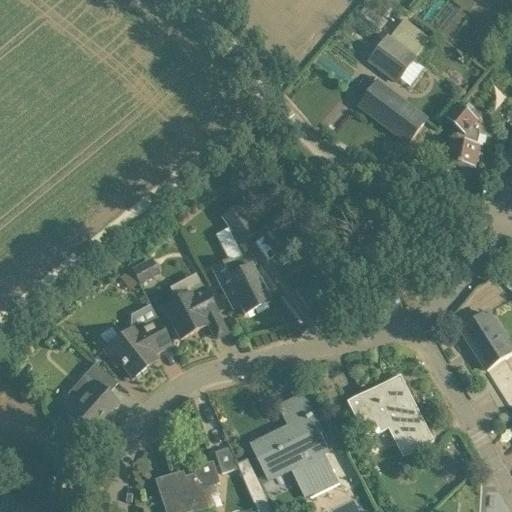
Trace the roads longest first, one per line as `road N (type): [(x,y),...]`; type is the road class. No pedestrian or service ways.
road 1 (unclassified): [(503,212),(373,181),(324,155),(179,0)]
road 2 (residential): [(118,511),(122,469),(143,421),(188,382),(411,321)]
road 3 (residential): [(511,495),(411,321)]
road 4 (residential): [(411,321),(488,250),(503,212)]
